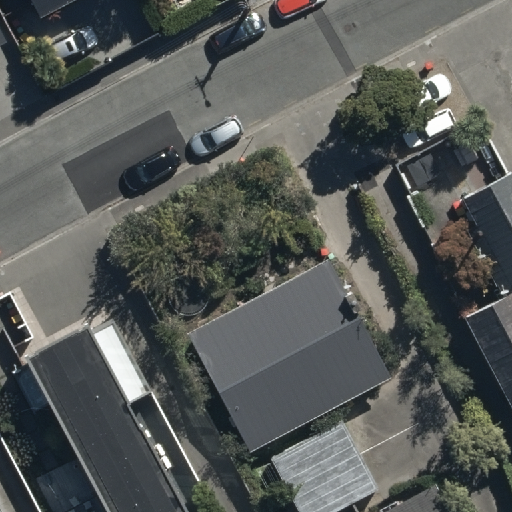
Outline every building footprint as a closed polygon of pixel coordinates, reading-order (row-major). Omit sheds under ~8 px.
[(22,0),(35,25),(84,0),(22,0)] [(0,53),(18,44),(0,7),(0,53)] [(511,392),(511,166),(462,192),(511,290),(470,311),(511,392)] [(189,325),(248,439),(391,366),(332,251),(189,325)] [(86,306),(25,336),(111,511),(192,511),(134,392),(149,385),(115,315),(95,325),(86,306)] [(272,451),(304,511),(325,511),(377,485),(340,415),(272,451)] [(366,511),(457,511),(437,475),(366,511)]
